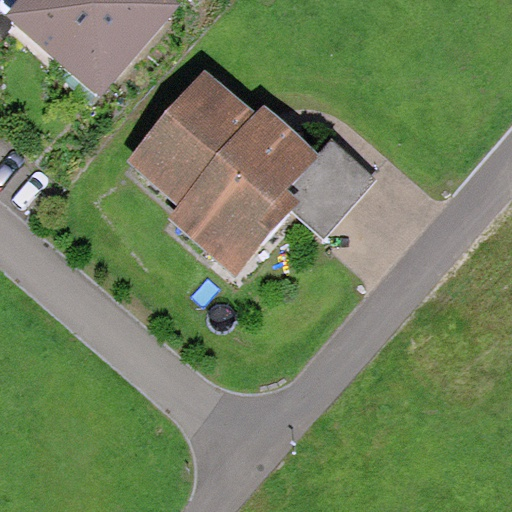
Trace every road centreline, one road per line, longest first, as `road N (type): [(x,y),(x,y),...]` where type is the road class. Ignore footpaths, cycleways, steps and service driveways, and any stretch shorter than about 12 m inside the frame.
road 1 (residential): [(247,458),(511,164)]
road 2 (residential): [(0,235),(247,458)]
